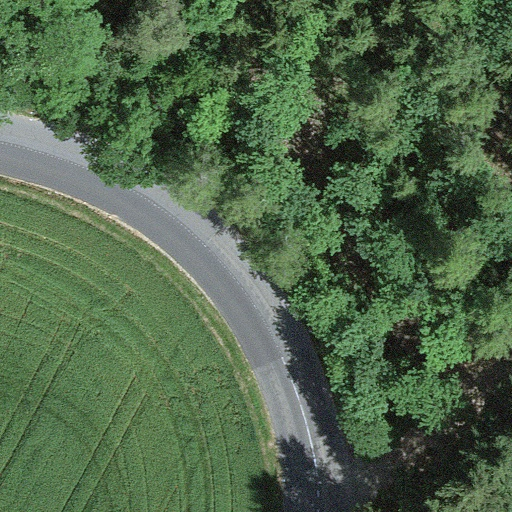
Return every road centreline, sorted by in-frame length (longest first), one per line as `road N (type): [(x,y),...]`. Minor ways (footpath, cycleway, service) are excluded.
road 1 (tertiary): [(317,511),(312,451),(279,349),(210,251),(135,191),(0,142)]
road 2 (track): [(511,360),(319,492)]
